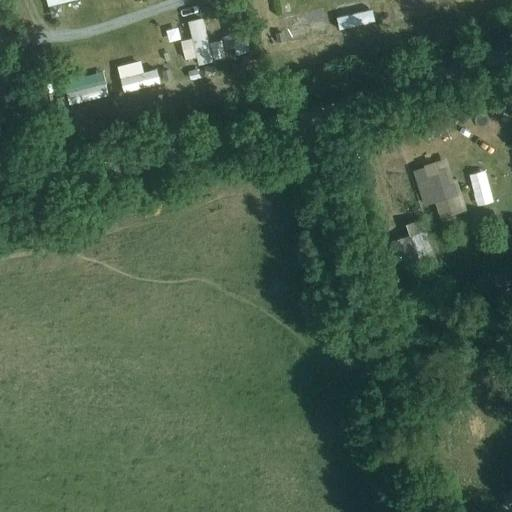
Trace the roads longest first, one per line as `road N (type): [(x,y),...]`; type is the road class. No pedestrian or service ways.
road 1 (residential): [(303,111),(415,511)]
road 2 (residential): [(54,167),(303,111)]
road 3 (residential): [(303,111),(511,41)]
